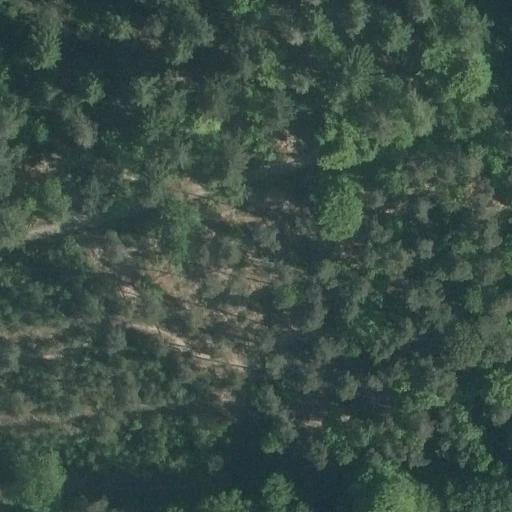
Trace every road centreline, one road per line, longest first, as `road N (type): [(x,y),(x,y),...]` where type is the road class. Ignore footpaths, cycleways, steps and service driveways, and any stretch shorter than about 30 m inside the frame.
road 1 (track): [(0,253),(511,88)]
road 2 (track): [(368,511),(511,492)]
